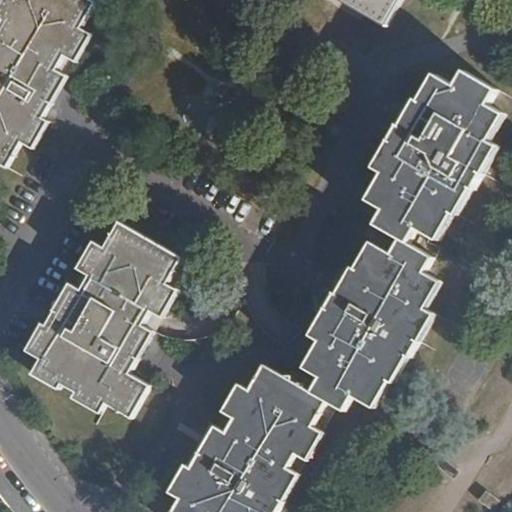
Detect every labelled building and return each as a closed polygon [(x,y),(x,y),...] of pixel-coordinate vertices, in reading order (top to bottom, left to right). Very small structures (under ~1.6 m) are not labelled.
[(99,35),(86,27),(102,1),(100,0),(5,0),(0,9),(0,159),(15,168),(29,144),(38,149),(55,120),(50,117),(99,35)] [(404,0),(346,0),(390,25),(404,0)] [(458,215),(501,144),(492,138),(507,113),(490,103),(499,87),(467,69),(458,85),(437,73),(424,98),(420,96),(378,168),(388,174),(374,198),(389,207),(442,236),(455,213),(458,215)] [(164,315),(180,287),(172,281),(186,255),(122,219),(107,244),(99,239),(50,322),(46,321),(29,350),(43,358),(35,372),(104,411),(109,403),(133,416),(152,382),(133,370),(156,330),(144,323),(152,308),(164,315)] [(423,339),(437,313),(428,308),(444,279),(427,269),(435,254),(416,244),(405,237),(397,251),(375,239),(360,265),(357,263),(318,331),(326,336),(310,366),(356,395),(377,406),(392,380),(396,383),(411,356),(414,358),(424,340),(423,339)] [(281,511),(328,430),(317,423),(328,404),(332,399),(268,362),(253,388),(242,382),(194,464),(190,462),(174,489),(183,495),(173,511),(281,511)] [(482,490),(475,502),(492,511),(499,499),(482,490)]
